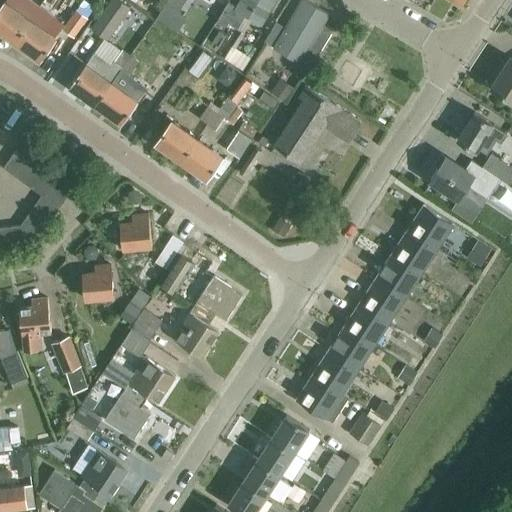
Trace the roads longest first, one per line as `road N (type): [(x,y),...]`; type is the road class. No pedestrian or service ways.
road 1 (residential): [(303,283),(455,53)]
road 2 (residential): [(154,511),(303,283)]
road 3 (residential): [(303,283),(121,156)]
road 4 (residential): [(0,270),(49,248),(121,156)]
road 5 (residential): [(121,156),(0,71)]
